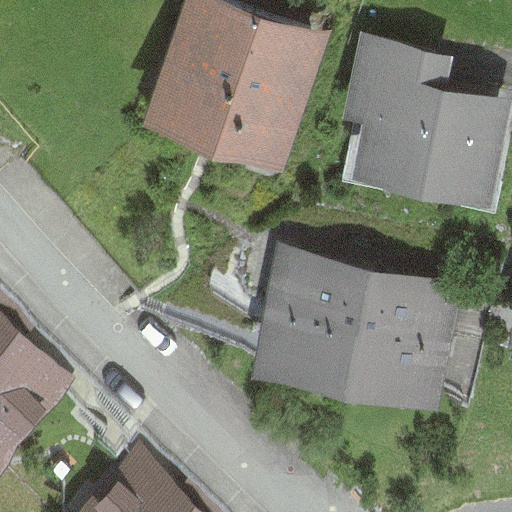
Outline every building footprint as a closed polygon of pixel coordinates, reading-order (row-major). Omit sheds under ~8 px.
[(240,0),(198,0),(164,96),(273,134),(312,26),(240,0)] [(373,33),(359,98),(378,102),(368,147),(483,172),(499,97),(433,83),(440,47),(373,33)] [(447,284),(290,251),(271,339),(428,372),(447,284)] [(0,315),(0,436),(60,375),(0,315)] [(495,443),(511,447),(511,385),(508,385),(495,443)] [(198,511),(140,454),(81,511),(198,511)]
